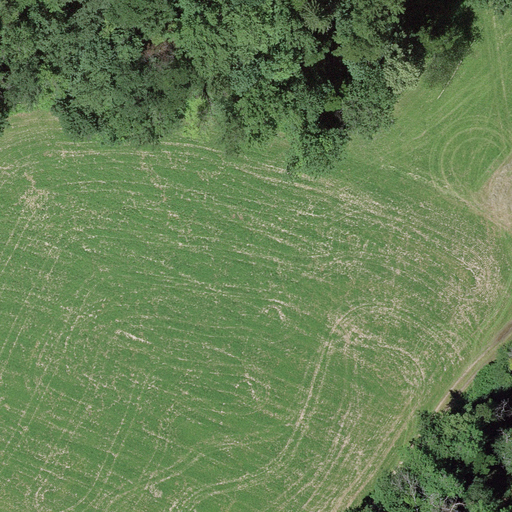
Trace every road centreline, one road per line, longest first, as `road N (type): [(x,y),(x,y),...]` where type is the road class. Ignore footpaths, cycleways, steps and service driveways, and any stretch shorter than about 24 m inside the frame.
road 1 (track): [(380,511),(511,341)]
road 2 (track): [(511,160),(483,0)]
